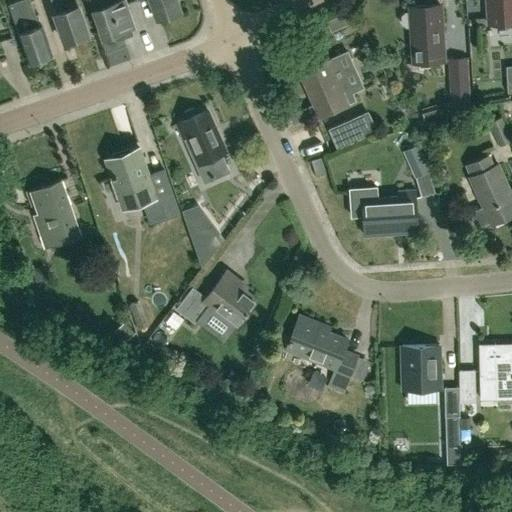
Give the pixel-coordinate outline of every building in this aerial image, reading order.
[(41,24),(38,25),(32,8),(29,0),(22,0),(10,4),(20,31),(19,31),(30,62),(52,54),(41,24)] [(65,42),(89,34),(76,0),(51,0),(56,12),(55,12),(65,42)] [(90,0),(104,37),(115,33),(117,39),(133,33),(131,27),(134,26),(125,0),(119,0),(113,2),(112,0),(90,0)] [(150,0),(157,18),(182,10),(178,0),(150,0)] [(511,0),(486,0),(488,23),(511,21),(511,0)] [(444,60),(441,3),(409,5),(409,11),(404,11),(400,15),(401,23),(405,26),(413,26),(415,61),(444,60)] [(321,115),(348,103),(342,89),(350,86),(336,55),(301,71),(321,115)] [(451,107),(471,105),(470,80),(468,80),(467,56),(449,57),(451,107)] [(428,121),(451,114),(447,100),(423,107),(428,121)] [(226,150),(208,109),(178,122),(185,138),(189,136),(200,162),(226,150)] [(501,144),(511,139),(511,137),(502,116),(491,121),(501,144)] [(414,177),(430,169),(418,143),(403,150),(414,177)] [(148,172),(140,147),(106,158),(122,207),(142,201),(150,223),(181,212),(165,167),(148,172)] [(493,165),(489,154),(471,162),(476,173),(471,175),(484,205),(473,210),(472,213),(476,222),(479,224),(490,219),(491,223),(511,213),(511,192),(499,163),(493,165)] [(50,245),(82,234),(62,177),(31,188),(50,245)] [(366,234),(419,230),(416,190),(400,191),(401,197),(364,199),(366,234)] [(221,243),(245,212),(232,202),(208,234),(221,243)] [(33,267),(35,280),(48,278),(47,270),(42,266),(33,267)] [(258,296),(238,280),(240,278),(227,268),(206,296),(192,285),(175,307),(194,322),(209,302),(237,324),(258,296)] [(138,328),(147,325),(139,300),(130,303),(138,328)] [(167,320),(176,327),(182,318),(173,312),(167,320)] [(335,367),(333,372),(328,386),(342,391),(347,378),(357,355),(344,350),(348,339),(321,328),(323,324),(300,314),(287,347),(335,367)] [(511,395),(511,340),(480,341),(481,375),(496,375),(496,396),(511,395)] [(437,401),(437,388),(441,388),(440,343),(402,345),(404,389),(421,389),(421,401),(437,401)] [(465,417),(464,402),(476,401),(475,369),(459,369),(459,386),(461,428),(471,428),(471,416),(465,417)] [(446,432),(460,432),(460,428),(461,428),(459,386),(445,386),(445,416),(446,432)] [(266,400),(261,396),(254,390),(247,398),(254,404),(259,409),(266,400)]
